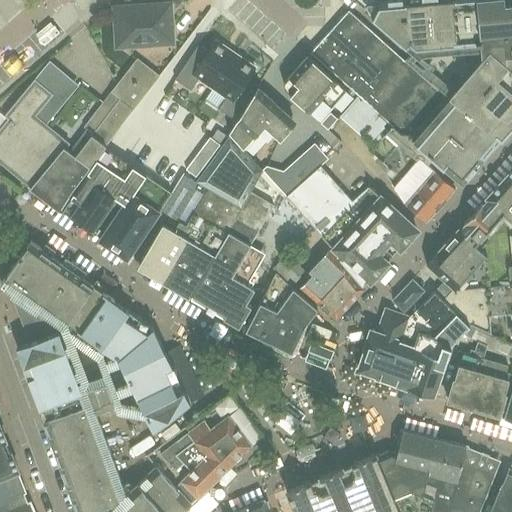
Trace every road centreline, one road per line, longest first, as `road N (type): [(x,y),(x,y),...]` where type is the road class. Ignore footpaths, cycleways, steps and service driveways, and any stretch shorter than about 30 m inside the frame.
road 1 (residential): [(0,192),(202,332),(315,377)]
road 2 (residential): [(315,377),(340,338),(511,146)]
road 3 (residential): [(376,401),(341,439),(269,468),(215,511)]
road 4 (residential): [(58,511),(0,350)]
road 5 (residential): [(511,442),(376,401)]
